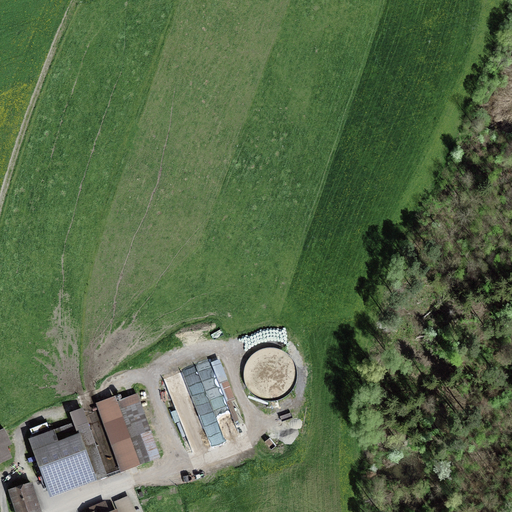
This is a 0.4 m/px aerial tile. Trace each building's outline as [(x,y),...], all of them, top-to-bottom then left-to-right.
[(279,343),(273,342),(264,343),(255,347),(249,354),(245,362),(245,367),(246,376),(250,384),(257,391),(265,394),(271,395),(280,393),(288,389),(294,381),(297,372),(297,363),(294,355),(288,348),(279,343)] [(224,439),(244,433),(219,355),(184,366),(192,393),(208,388),(224,439)] [(185,368),(167,374),(193,452),(210,447),(185,368)] [(131,394),(112,401),(135,462),(154,455),(131,394)] [(94,478),(74,422),(31,437),(49,488),(69,481),(71,486),(94,478)] [(3,429),(0,430),(0,461),(9,457),(4,446),(9,444),(3,429)] [(30,486),(12,491),(18,511),(27,511),(37,509),(30,486)] [(134,511),(127,495),(117,499),(122,511),(134,511)] [(95,510),(90,511),(116,511),(116,510),(110,511),(108,511),(104,501),(93,505),(95,510)]
